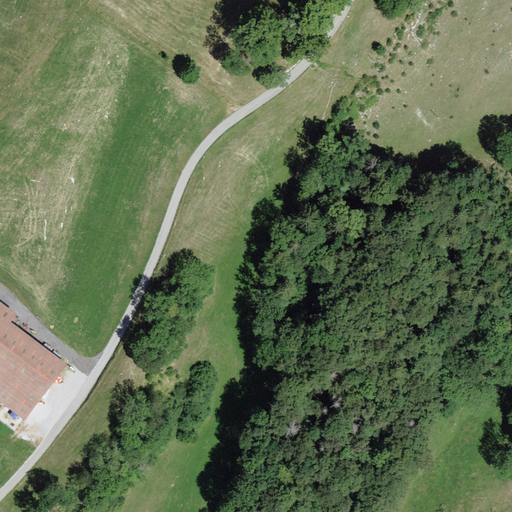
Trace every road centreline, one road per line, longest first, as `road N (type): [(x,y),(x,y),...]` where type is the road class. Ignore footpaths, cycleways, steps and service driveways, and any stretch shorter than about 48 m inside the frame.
road 1 (unclassified): [(349,0),(291,78),(206,143),(96,367),(37,456),(0,492)]
road 2 (track): [(239,114),(218,85),(189,0)]
